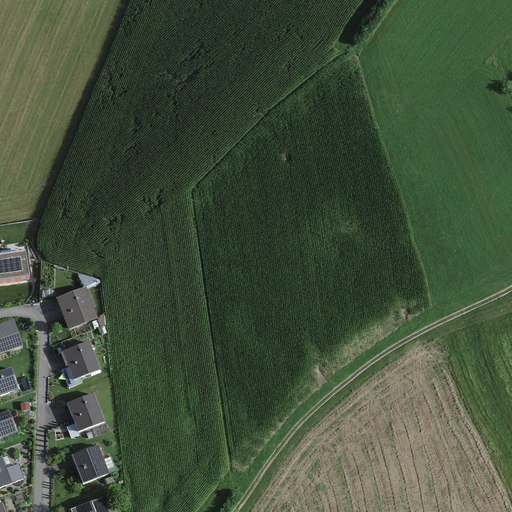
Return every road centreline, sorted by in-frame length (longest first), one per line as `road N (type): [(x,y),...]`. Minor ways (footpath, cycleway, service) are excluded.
road 1 (track): [(234,511),(311,412),(367,364),(511,289)]
road 2 (residential): [(37,511),(43,331),(31,313),(0,313)]
